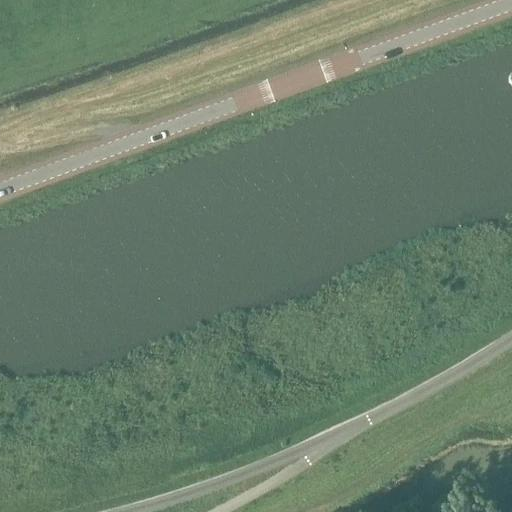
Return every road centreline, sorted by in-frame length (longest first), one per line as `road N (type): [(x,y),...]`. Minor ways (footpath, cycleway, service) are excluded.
road 1 (secondary): [(0,192),(511,5)]
road 2 (unclassified): [(129,511),(337,434)]
road 3 (unclassified): [(337,434),(511,338)]
road 4 (track): [(0,151),(105,128),(139,139)]
road 5 (unclassified): [(220,511),(337,434)]
